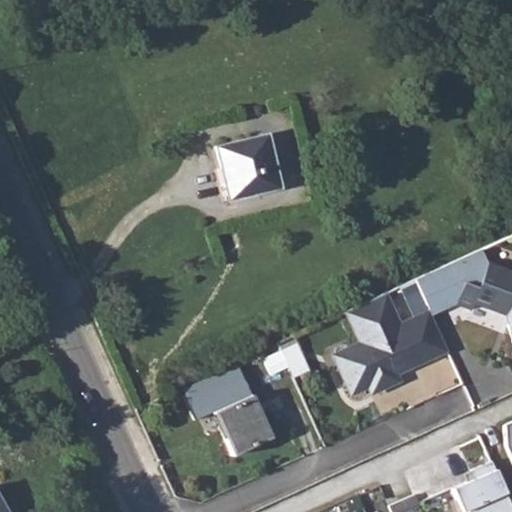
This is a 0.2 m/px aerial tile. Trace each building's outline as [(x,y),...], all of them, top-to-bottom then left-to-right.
[(272,133),(213,146),(225,199),(283,186),(272,133)] [(484,250),(417,280),(435,315),(454,307),(511,323),(511,269),(488,262),(484,250)] [(385,290),(342,310),(356,340),(328,354),(349,398),(447,352),(426,309),(400,322),(385,290)] [(301,358),(291,363),(295,372),(304,368),(301,358)] [(246,395),(214,410),(225,436),(222,437),(230,454),(267,437),(246,395)] [(511,419),(502,425),(503,447),(511,464),(511,419)] [(511,511),(511,503),(496,467),(449,488),(459,511),(458,511),(511,511)]
